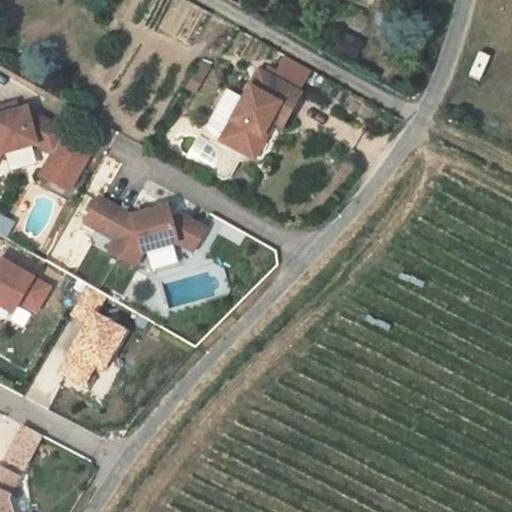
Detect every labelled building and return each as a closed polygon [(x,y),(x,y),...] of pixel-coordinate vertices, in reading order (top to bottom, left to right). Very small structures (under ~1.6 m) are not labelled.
[(361,43),(344,34),(335,51),(352,60),(361,43)] [(263,73),(297,92),(301,85),(267,67),(263,73)] [(259,71),(243,100),(221,139),(220,141),(250,157),(270,120),(274,122),(282,127),(300,94),(297,92),(263,73),(259,71)] [(202,81),(193,76),(189,83),(198,88),(202,81)] [(208,126),(210,133),(221,139),(243,100),(227,91),(208,126)] [(13,103),(0,106),(0,114),(15,110),(13,103)] [(25,108),(16,110),(18,118),(27,116),(25,108)] [(0,114),(0,152),(34,143),(51,152),(60,136),(63,131),(33,114),(27,116),(18,118),(16,110),(15,110),(0,114)] [(270,120),(250,157),(254,159),(274,122),(270,120)] [(60,136),(51,152),(43,167),(70,183),(87,152),(60,136)] [(70,183),(43,167),(39,174),(66,190),(70,183)] [(110,251),(135,266),(142,252),(145,252),(173,244),(177,243),(193,252),(206,230),(182,215),(171,218),(160,221),(157,210),(132,216),(99,197),(85,222),(116,240),(110,251)] [(168,207),(157,210),(160,221),(171,218),(168,207)] [(173,244),(145,252),(150,267),(177,259),(173,244)] [(0,306),(12,314),(19,302),(35,311),(48,288),(0,260),(0,306)] [(106,296),(87,285),(70,314),(88,324),(59,373),(83,387),(95,366),(103,371),(124,334),(94,316),(106,296)] [(11,511),(8,499),(19,477),(0,467),(0,511),(11,511)]
